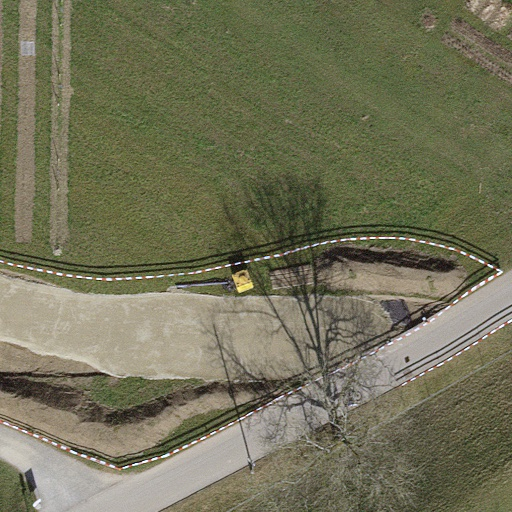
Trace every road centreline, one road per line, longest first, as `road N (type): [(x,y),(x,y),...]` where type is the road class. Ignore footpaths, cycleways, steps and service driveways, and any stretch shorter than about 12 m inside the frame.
road 1 (residential): [(511,294),(101,511)]
road 2 (track): [(0,443),(51,461),(104,509)]
